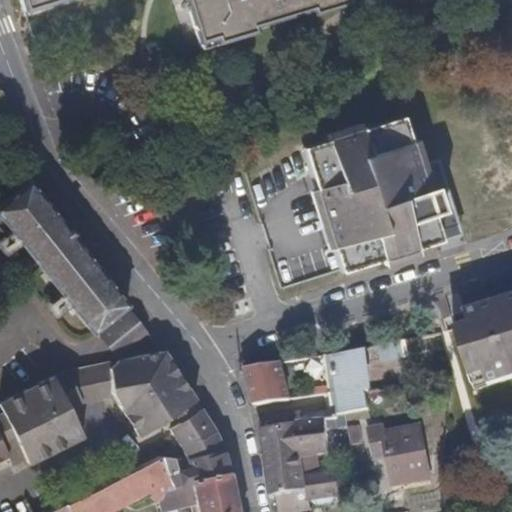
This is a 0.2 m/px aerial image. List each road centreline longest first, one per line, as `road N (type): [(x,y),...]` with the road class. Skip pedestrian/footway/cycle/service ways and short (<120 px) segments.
road 1 (residential): [(201,351),(192,329),(54,164),(0,45)]
road 2 (residential): [(511,255),(201,351)]
road 3 (unknown): [(168,302),(125,339),(75,347),(9,290)]
road 4 (residential): [(256,511),(243,449),(201,351)]
